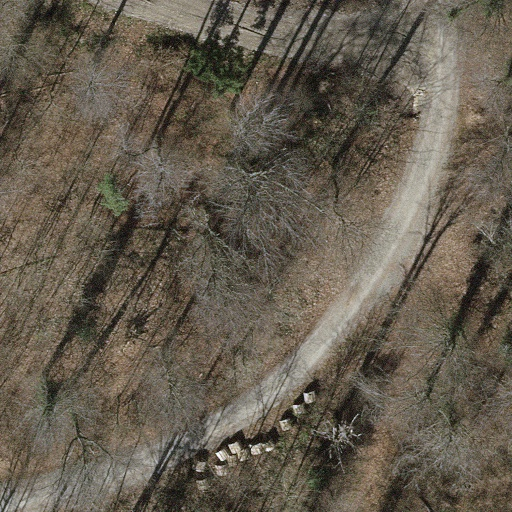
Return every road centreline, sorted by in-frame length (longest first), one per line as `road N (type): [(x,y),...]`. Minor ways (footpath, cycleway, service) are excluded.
road 1 (track): [(443,0),(444,54),(424,174),(368,289),(330,336),(282,384),(205,433),(114,470),(0,498)]
road 2 (track): [(400,233),(401,333),(391,387),(337,511)]
